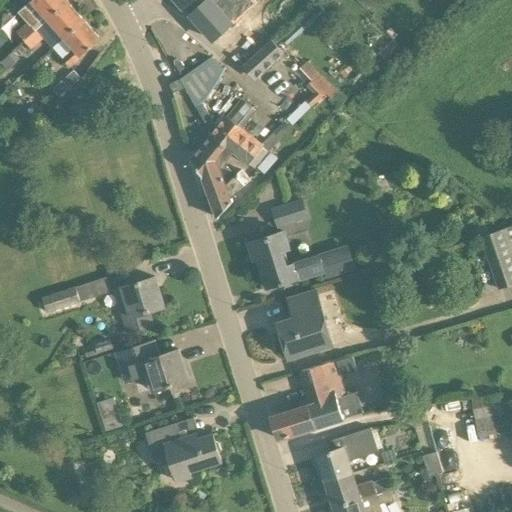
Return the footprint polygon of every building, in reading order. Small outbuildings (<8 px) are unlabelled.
[(20,0),(26,6),(18,13),(28,24),(18,34),(24,41),(68,3),(64,0),(20,0)] [(240,16),(225,0),(208,0),(191,16),(214,41),(232,24),(232,23),(240,16)] [(66,41),(86,23),(68,3),(24,41),(32,50),(43,40),(45,43),(58,32),(66,41)] [(86,23),(66,41),(75,50),(64,60),(71,68),(101,41),(86,23)] [(243,67),(251,76),(256,81),(285,55),(271,41),(251,59),(246,53),(239,60),(244,65),(243,67)] [(207,59),(207,47),(190,47),(189,59),(207,59)] [(181,89),(205,103),(228,64),(204,50),(181,89)] [(300,69),(313,81),(326,94),(339,107),(346,101),(307,62),(300,69)] [(309,90),(303,98),(308,102),(319,89),(305,77),(301,83),(309,90)] [(85,119),(81,106),(81,105),(71,108),(75,122),(85,119)] [(226,118),(212,136),(235,153),(253,168),(266,151),(226,118)] [(235,153),(212,136),(191,161),(204,178),(227,169),(224,166),(235,153)] [(235,177),(227,169),(204,178),(204,179),(218,218),(234,201),(232,198),(251,180),(242,170),(235,177)] [(278,229),(309,219),(303,200),(272,209),(278,229)] [(511,286),(511,227),(507,230),(482,239),(501,290),(511,286)] [(326,272),(327,271),(329,276),(356,267),(349,245),(324,253),(325,256),(321,257),(320,255),(288,265),(284,253),(291,250),(286,232),(249,244),(255,261),(259,260),(268,288),(282,284),(282,286),(326,272)] [(43,298),(48,314),(112,293),(107,278),(43,298)] [(124,320),(128,334),(153,326),(149,313),(165,308),(156,278),(123,289),(131,317),(124,320)] [(302,318),(296,320),(279,325),(290,360),(326,348),(321,332),(330,329),(317,290),(290,299),(294,312),(299,310),(302,318)] [(95,346),(97,354),(113,350),(110,342),(95,346)] [(147,344),(115,354),(125,385),(147,378),(151,392),(188,380),(178,350),(151,358),(147,344)] [(306,408),(346,396),(340,378),(354,373),(349,357),(302,372),(310,400),(304,402),(306,408)] [(273,418),(279,439),(344,419),(363,413),(357,393),(346,397),(346,396),(306,408),(273,418)] [(502,396),(473,400),(478,439),(511,433),(511,414),(504,415),(504,411),(502,396)] [(104,428),(122,426),(119,397),(101,399),(104,428)] [(154,460),(165,456),(172,478),(188,473),(222,462),(219,455),(222,451),(219,444),(215,442),(213,434),(198,439),(196,434),(179,439),(174,424),(146,433),(154,460)] [(318,456),(326,482),(352,474),(348,462),(364,457),(364,454),(378,450),(377,449),(378,449),(372,429),(348,436),(350,446),(341,449),(318,456)] [(437,453),(424,457),(416,459),(421,476),(429,474),(430,477),(443,473),(437,453)] [(326,482),(335,508),(376,494),(391,489),(387,478),(372,483),(372,481),(356,486),(352,474),(326,482)] [(376,494),(335,508),(335,511),(367,511),(381,508),(380,505),(394,500),(391,489),(376,494)]
